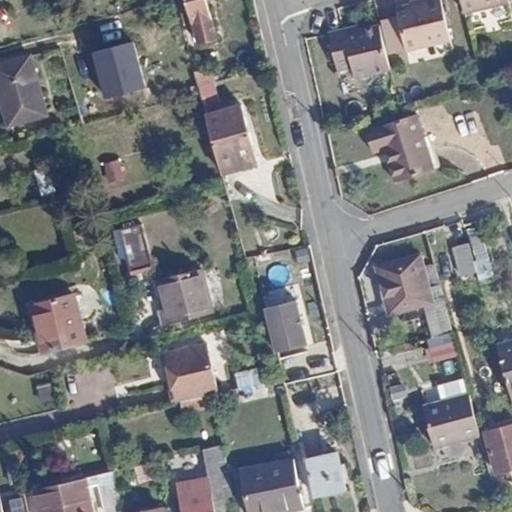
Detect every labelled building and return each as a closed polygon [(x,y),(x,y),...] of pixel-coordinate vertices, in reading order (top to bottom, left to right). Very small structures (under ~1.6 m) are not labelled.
[(208,0),(183,0),(197,45),(220,39),(208,0)] [(426,0),(427,2),(414,5),(397,9),(407,51),(452,40),(442,0),(426,0)] [(461,0),(465,13),(510,3),(509,0),(461,0)] [(356,78),(391,69),(380,25),(361,30),(346,34),(345,29),(330,33),(339,70),(354,66),(356,78)] [(360,25),(345,29),(346,34),(361,30),(360,25)] [(135,37),(92,49),(106,97),(149,85),(135,37)] [(0,78),(33,69),(30,55),(0,63),(0,78)] [(198,85),(212,81),(208,65),(193,68),(198,85)] [(46,115),(33,69),(0,78),(0,96),(3,109),(31,101),(36,118),(46,115)] [(220,108),(212,81),(198,85),(200,93),(209,124),(221,166),(239,162),(256,157),(241,102),(220,108)] [(8,126),(36,118),(31,101),(3,109),(8,126)] [(396,181),(433,169),(417,116),(368,131),(374,152),(386,149),(396,181)] [(259,164),(256,157),(239,162),(240,169),(259,164)] [(107,182),(124,177),(119,158),(101,163),(107,182)] [(56,195),(48,167),(37,171),(45,198),(56,195)] [(142,224),(117,228),(125,270),(149,266),(142,224)] [(482,234),(470,237),(476,262),(488,258),(482,234)] [(468,243),(454,247),(462,276),(476,272),(468,243)] [(424,304),(433,337),(453,332),(434,265),(424,268),(420,256),(378,267),(390,312),(424,304)] [(172,339),(212,328),(209,314),(213,313),(202,269),(157,280),(165,310),(159,312),(163,325),(168,324),(172,339)] [(74,294),(35,304),(48,351),(86,341),(74,294)] [(296,300),(266,308),(277,352),(307,345),(296,300)] [(48,351),(35,304),(29,306),(42,352),(48,351)] [(511,339),(498,343),(511,398),(511,339)] [(175,402),(221,390),(207,340),(161,352),(175,402)] [(261,366),(235,372),(239,388),(264,383),(261,366)] [(38,402),(54,401),(54,382),(38,382),(38,402)] [(216,407),(215,393),(181,402),(184,414),(216,407)] [(435,450),(481,437),(470,397),(423,410),(435,450)] [(495,472),(511,467),(511,425),(484,433),(495,472)] [(231,511),(228,497),(233,496),(223,444),(193,452),(196,469),(206,468),(208,477),(177,483),(182,511),(231,511)] [(337,453),(307,461),(314,494),(345,488),(337,453)] [(143,486),(166,482),(162,459),(129,467),(131,480),(141,479),(143,486)] [(280,505),(281,511),(284,511),(303,509),(293,460),(240,470),(249,511),(280,505)] [(123,469),(115,471),(117,480),(125,479),(123,469)] [(117,480),(115,471),(36,489),(41,511),(92,511),(87,486),(100,483),(107,511),(123,508),(121,501),(119,491),(117,480)] [(119,491),(121,501),(129,500),(128,491),(119,491)]
